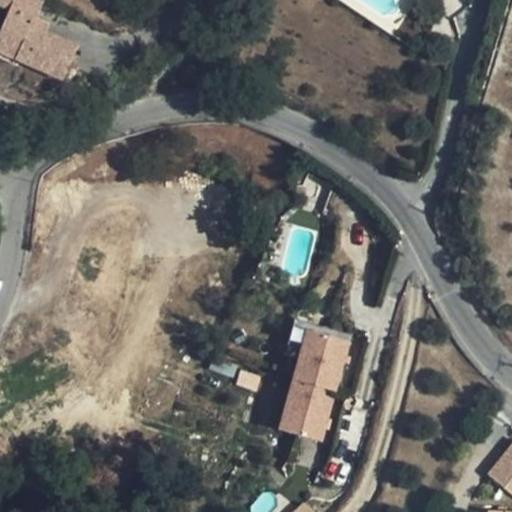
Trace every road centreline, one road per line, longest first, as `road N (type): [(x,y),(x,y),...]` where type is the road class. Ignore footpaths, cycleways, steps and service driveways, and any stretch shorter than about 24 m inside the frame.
road 1 (residential): [(0,286),(18,184),(47,141),(99,118),(192,104),(279,118),(364,173),(414,235)]
road 2 (residential): [(486,0),(414,235)]
road 3 (residential): [(414,235),(461,317),(511,377)]
